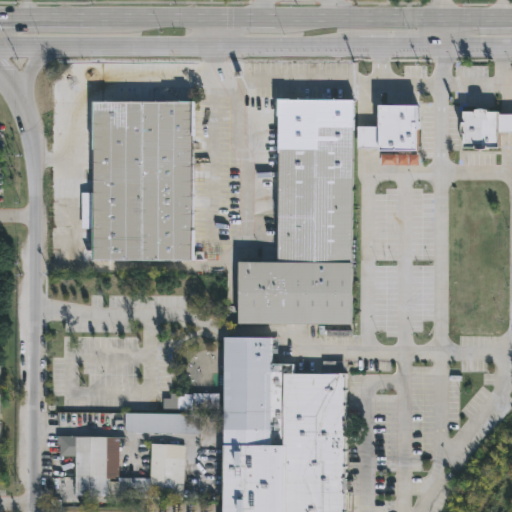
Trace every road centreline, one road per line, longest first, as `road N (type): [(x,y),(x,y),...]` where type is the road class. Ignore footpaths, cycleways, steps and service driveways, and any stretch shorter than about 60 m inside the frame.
road 1 (residential): [(31,511),(34,217),(23,112)]
road 2 (secondary): [(215,18),(0,16)]
road 3 (secondary): [(67,44),(215,45)]
road 4 (secondary): [(215,45),(346,45)]
